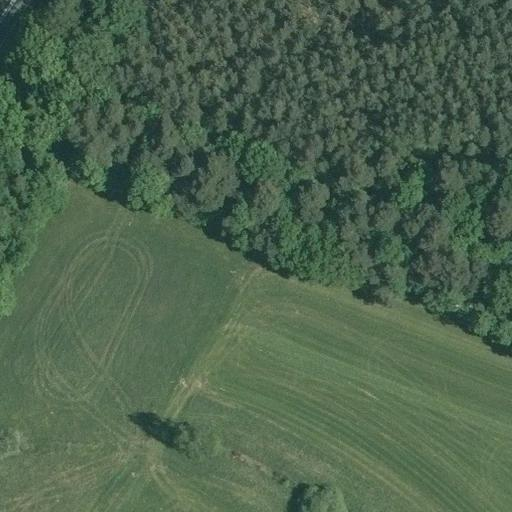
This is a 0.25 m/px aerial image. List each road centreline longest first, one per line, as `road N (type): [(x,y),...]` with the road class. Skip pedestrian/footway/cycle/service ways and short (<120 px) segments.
road 1 (track): [(43,85),(511,269)]
road 2 (track): [(0,151),(100,0)]
